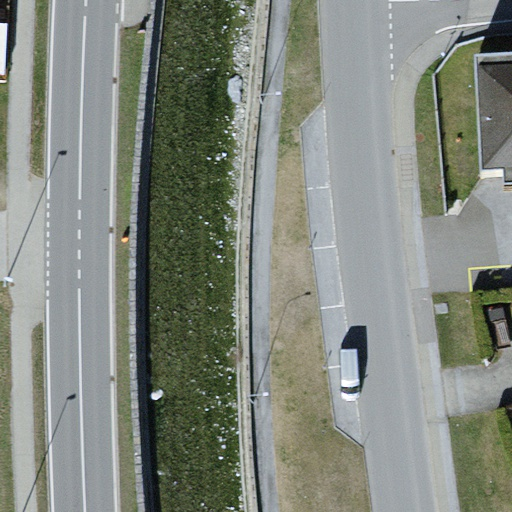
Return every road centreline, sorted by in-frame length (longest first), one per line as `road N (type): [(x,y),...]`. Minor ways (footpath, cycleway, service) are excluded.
road 1 (secondary): [(78,0),(72,511)]
road 2 (residential): [(401,511),(365,249),(346,8)]
road 3 (residential): [(511,0),(346,8)]
